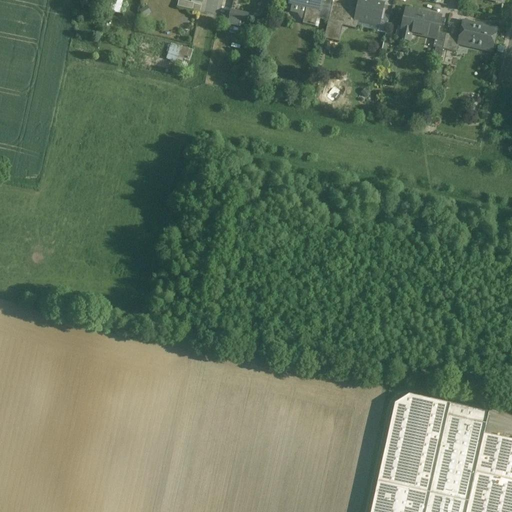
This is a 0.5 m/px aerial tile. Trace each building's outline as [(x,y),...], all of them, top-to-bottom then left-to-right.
[(111,0),(109,11),(120,13),(122,0),(111,0)] [(290,0),(290,3),(307,6),(302,25),(315,28),(317,20),(319,9),(320,9),(321,0),(290,0)] [(332,0),(321,0),(320,9),(319,9),(317,20),(328,22),(332,6),(332,0)] [(384,5),(361,0),(358,0),(356,11),(355,18),(379,23),(378,28),(379,29),(384,5)] [(194,4),(178,1),(177,7),(192,11),(194,4)] [(356,11),(332,6),(328,22),(342,26),(353,28),(355,18),(356,11)] [(441,18),(406,10),(400,40),(410,42),(412,31),(436,36),(437,36),(438,33),(441,18)] [(247,16),(231,12),(229,19),(240,21),(246,22),(247,16)] [(240,21),(229,19),(228,26),(239,28),(240,21)] [(342,26),(328,22),(324,40),(339,43),(342,26)] [(489,29),(471,25),(471,24),(463,23),(459,38),(458,41),(459,42),(458,45),(491,52),(496,30),(489,28),(489,29)] [(445,35),(438,33),(437,36),(436,36),(433,48),(435,48),(442,50),(445,35)] [(459,38),(445,35),(442,50),(457,53),(458,45),(459,42),(458,41),(459,38)] [(442,50),(435,48),(433,58),(440,60),(442,50)] [(409,397),(394,405),(377,483),(423,493),(428,474),(434,476),(449,406),(409,397)] [(430,495),(425,511),(466,511),(484,436),(489,414),(449,406),(434,476),(430,495)] [(511,511),(511,441),(484,436),(466,511),(511,511)] [(434,476),(428,474),(423,493),(430,495),(434,476)] [(377,483),(370,511),(425,511),(430,495),(423,493),(377,483)]
